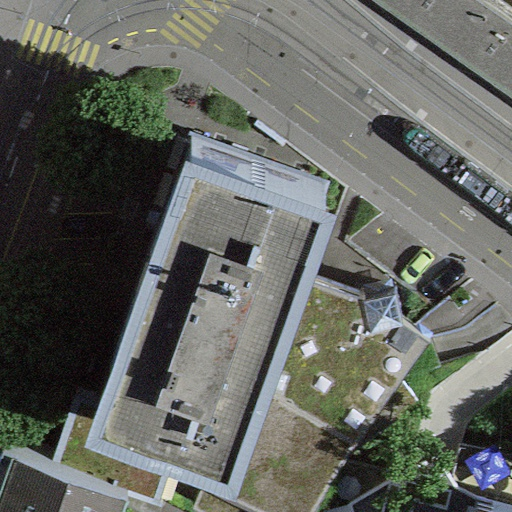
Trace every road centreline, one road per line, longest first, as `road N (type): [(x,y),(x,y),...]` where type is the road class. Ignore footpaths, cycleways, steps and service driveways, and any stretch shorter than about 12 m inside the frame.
road 1 (residential): [(511,246),(194,0)]
road 2 (residential): [(77,0),(0,209)]
